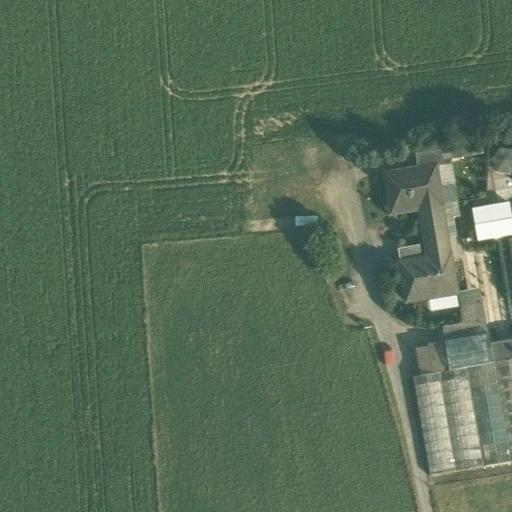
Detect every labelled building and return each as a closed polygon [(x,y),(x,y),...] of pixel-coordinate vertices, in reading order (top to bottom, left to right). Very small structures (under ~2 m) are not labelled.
[(511,151),(500,149),(491,161),(496,175),(510,177),(511,173),(511,151)] [(415,156),(417,171),(436,168),(443,167),(440,151),(415,156)] [(452,166),(443,167),(436,168),(442,205),(442,206),(458,204),(458,203),(452,166)] [(392,215),(419,210),(419,209),(441,205),(441,206),(442,206),(442,205),(436,168),(417,171),(417,173),(406,175),(406,174),(385,177),(391,214),(392,215)] [(511,221),(509,203),(471,210),(477,243),(511,236),(511,221)] [(458,204),(442,206),(441,206),(447,240),(457,239),(454,220),(460,219),(458,204)] [(447,240),(441,206),(441,205),(419,209),(419,210),(428,261),(421,262),(400,265),(406,303),(428,299),(427,293),(440,291),(441,292),(456,290),(450,256),(449,257),(447,240)] [(482,303),(488,335),(490,345),(511,341),(511,312),(500,242),(473,247),(482,303)] [(397,251),(400,265),(421,262),(419,247),(397,251)] [(459,309),(458,307),(456,290),(441,292),(440,291),(427,293),(428,299),(430,314),(459,309)] [(441,329),(444,343),(488,335),(482,303),(458,307),(459,309),(461,325),(441,329)] [(493,365),(490,345),(488,335),(444,343),(449,372),(493,365)] [(511,341),(490,345),(493,365),(511,361),(511,341)] [(449,372),(444,343),(426,346),(427,349),(431,375),(449,372)] [(414,351),(419,377),(431,375),(427,349),(414,351)] [(511,361),(493,365),(449,372),(431,375),(419,377),(412,378),(429,477),(511,463),(511,361)]
